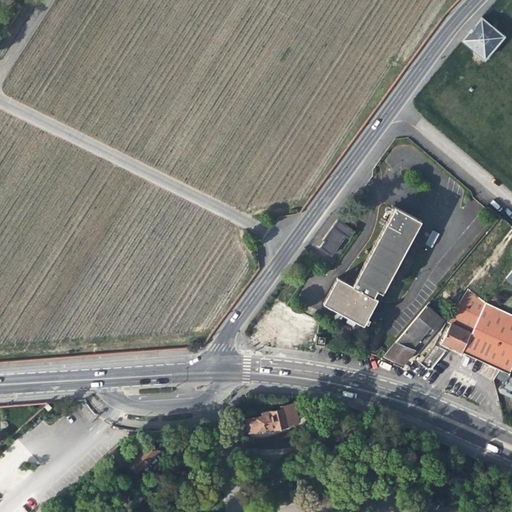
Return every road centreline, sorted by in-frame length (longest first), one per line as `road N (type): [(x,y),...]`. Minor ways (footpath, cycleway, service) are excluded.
road 1 (primary): [(0,391),(216,377),(299,381),(403,409),(511,457)]
road 2 (residential): [(392,104),(226,333),(217,363)]
road 3 (primary): [(511,440),(369,381),(217,363)]
road 4 (primary): [(217,363),(0,378)]
road 5 (residential): [(392,104),(511,204)]
road 6 (residential): [(471,0),(392,104)]
